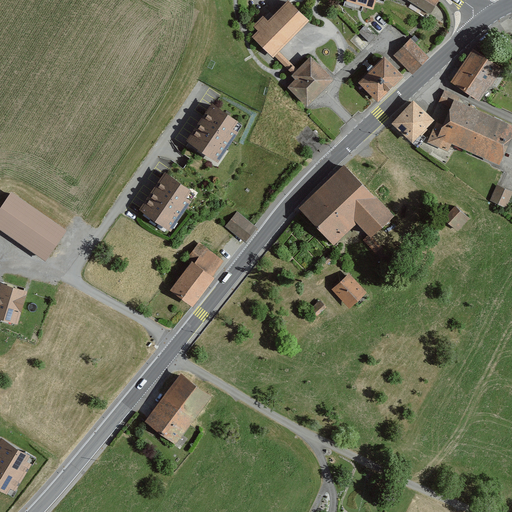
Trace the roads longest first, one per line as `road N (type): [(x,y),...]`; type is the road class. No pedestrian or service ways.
road 1 (secondary): [(176,345),(281,214),(482,21)]
road 2 (residential): [(476,511),(304,436),(170,351)]
road 3 (residential): [(62,270),(191,91)]
road 4 (secondary): [(34,511),(170,351)]
road 5 (residential): [(176,345),(62,270)]
